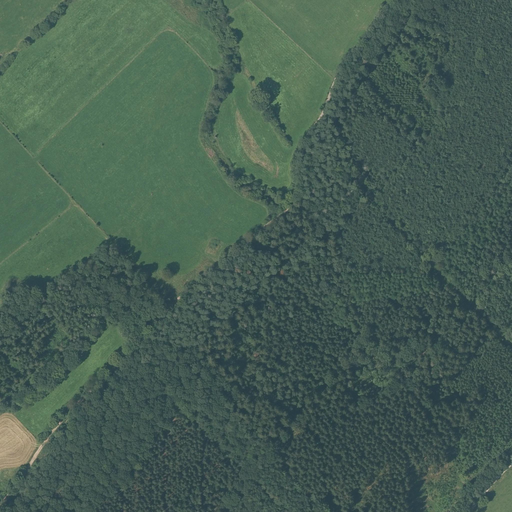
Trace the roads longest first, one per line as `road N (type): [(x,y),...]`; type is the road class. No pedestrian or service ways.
road 1 (track): [(295,191),(287,208),(155,317),(0,498)]
road 2 (track): [(390,0),(341,67),(305,139),(295,191)]
road 3 (track): [(511,341),(369,194)]
road 4 (track): [(511,49),(369,194)]
